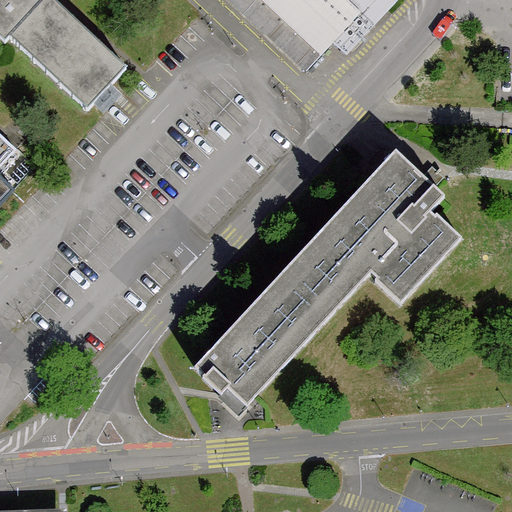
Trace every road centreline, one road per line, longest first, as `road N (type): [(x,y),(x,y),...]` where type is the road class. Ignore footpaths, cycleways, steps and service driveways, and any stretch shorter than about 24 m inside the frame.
road 1 (unclassified): [(447,0),(127,357),(98,398),(84,463)]
road 2 (unclassified): [(511,428),(84,463)]
